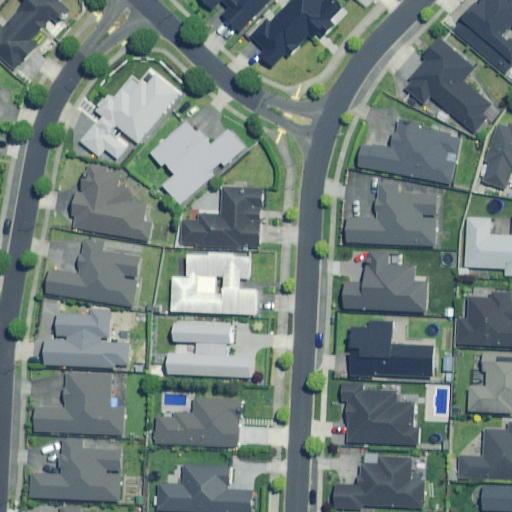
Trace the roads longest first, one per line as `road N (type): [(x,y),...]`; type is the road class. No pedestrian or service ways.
road 1 (residential): [(142,1),(61,89),(47,121),(5,333),(0,428)]
road 2 (tertiary): [(298,511),(307,258),(325,129)]
road 3 (residential): [(142,1),(229,81),(325,129)]
road 4 (tertiary): [(325,129),(344,91),(419,0)]
